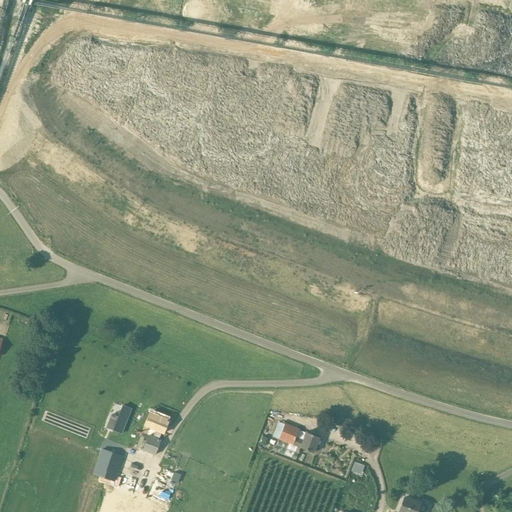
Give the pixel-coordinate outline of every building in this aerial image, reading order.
[(21,388),(15,384),(11,390),(17,394),(21,388)] [(113,414),(109,425),(123,431),(132,409),(124,405),(119,417),(113,414)] [(149,412),(144,424),(151,427),(151,428),(155,430),(152,437),(148,435),(142,450),(155,455),(161,440),(159,439),(161,432),(163,433),(169,420),(149,412)] [(278,423),(273,435),(279,438),(275,447),(274,451),(296,460),(300,448),(313,453),(319,437),(306,432),(303,440),(296,437),(299,429),(281,422),(281,423),(279,422),(279,423),(278,423)] [(122,456),(102,449),(93,474),(110,479),(98,511),(126,511),(138,479),(117,472),(122,456)] [(160,511),(177,466),(154,458),(135,511),(160,511)] [(354,466),(363,470),(365,465),(356,461),(354,466)] [(404,497),(398,511),(416,511),(420,503),(404,497)]
